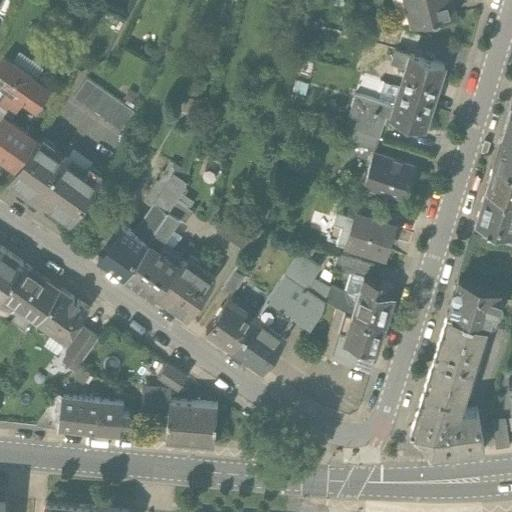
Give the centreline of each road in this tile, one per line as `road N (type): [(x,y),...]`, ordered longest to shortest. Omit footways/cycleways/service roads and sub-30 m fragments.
road 1 (residential): [(0,214),(294,420),(365,439),(379,432),(511,5)]
road 2 (secondary): [(0,453),(314,482),(511,476)]
